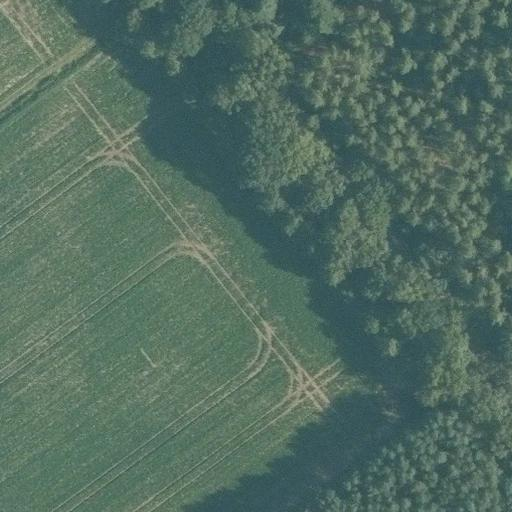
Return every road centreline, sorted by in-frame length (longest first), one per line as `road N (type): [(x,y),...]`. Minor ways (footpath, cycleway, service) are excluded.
road 1 (track): [(137,0),(511,469)]
road 2 (track): [(211,0),(511,373)]
